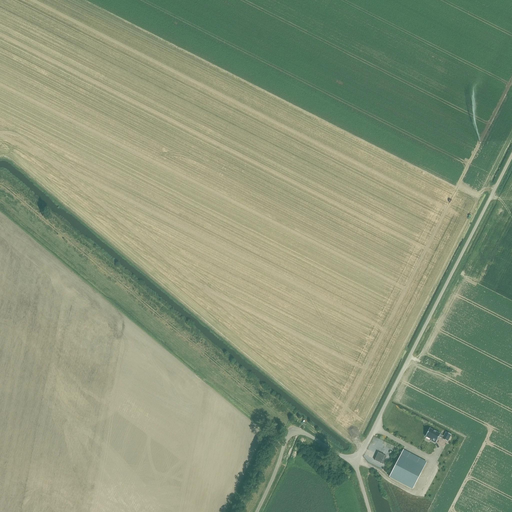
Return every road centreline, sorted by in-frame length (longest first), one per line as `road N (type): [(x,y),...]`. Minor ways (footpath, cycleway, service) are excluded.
road 1 (track): [(290,431),(221,385),(0,201)]
road 2 (unclassified): [(356,461),(511,163)]
road 3 (unclassified): [(356,461),(290,431),(257,511)]
